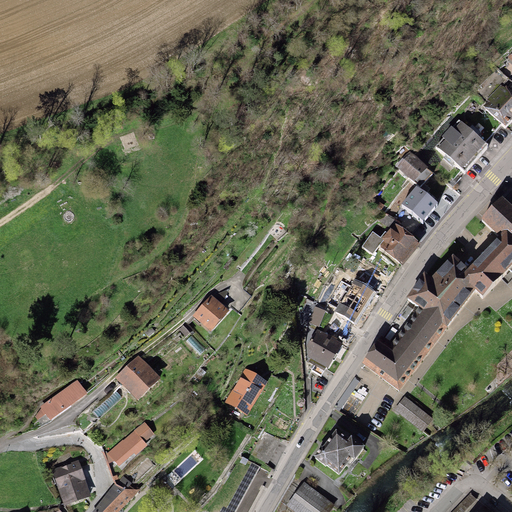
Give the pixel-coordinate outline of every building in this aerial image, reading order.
[(504,87),(501,84),(487,99),(490,102),(484,107),(505,126),(511,118),(511,90),(506,85),(504,87)] [(459,120),(436,146),(464,170),(487,144),(459,120)] [(420,186),(432,173),(407,152),(396,165),(420,186)] [(416,186),(402,203),(411,211),(401,224),(412,233),(422,221),(437,203),(416,186)] [(406,297),(419,306),(390,343),(381,336),(362,363),(399,392),(448,326),(476,290),(483,295),(507,270),(511,265),(511,205),(502,196),(480,219),(498,235),(469,269),(452,254),(432,278),(424,272),(406,297)] [(379,246),(403,265),(421,244),(403,227),(397,225),(399,222),(384,214),(379,220),(390,228),(381,238),(373,232),(362,246),(373,254),(379,246)] [(355,279),(335,310),(354,322),(374,291),(355,279)] [(300,325),(306,326),(307,323),(317,302),(308,298),(299,314),(300,325)] [(211,300),(196,316),(210,329),(225,313),(211,300)] [(190,329),(188,325),(181,330),(184,334),(188,335),(191,332),(190,329)] [(149,337),(153,333),(149,328),(145,333),(149,337)] [(308,361),(324,370),(326,367),(328,368),(343,344),(317,330),(307,345),(308,357),(310,358),(308,361)] [(136,365),(123,376),(138,394),(152,381),(136,365)] [(246,369),(225,402),(247,415),(267,382),(246,369)] [(85,395),(77,384),(69,388),(42,407),(39,413),(41,416),(46,413),(51,419),(85,395)] [(405,396),(394,410),(422,432),(433,419),(405,396)] [(144,424),(107,453),(106,452),(104,453),(108,463),(113,461),(114,462),(117,459),(120,463),(133,450),(135,453),(145,444),(143,442),(152,435),(144,424)] [(214,433),(219,437),(224,433),(219,428),(214,433)] [(336,429),(313,457),(325,467),(327,465),(339,475),(346,466),(349,468),(366,447),(351,435),(348,439),(336,429)] [(264,431),(252,455),(268,463),(280,440),(264,431)] [(240,462),(212,511),(230,511),(256,465),(248,460),(245,465),(240,462)] [(83,479),(77,463),(68,466),(67,464),(64,465),(65,467),(56,470),(67,501),(84,494),(79,481),(83,479)] [(130,484),(123,478),(115,486),(95,511),(117,511),(138,491),(137,490),(132,486),(130,484)] [(165,478),(155,487),(164,496),(171,488),(166,483),(168,481),(165,478)] [(304,482),(287,506),(294,511),(329,511),(335,505),(304,482)]
